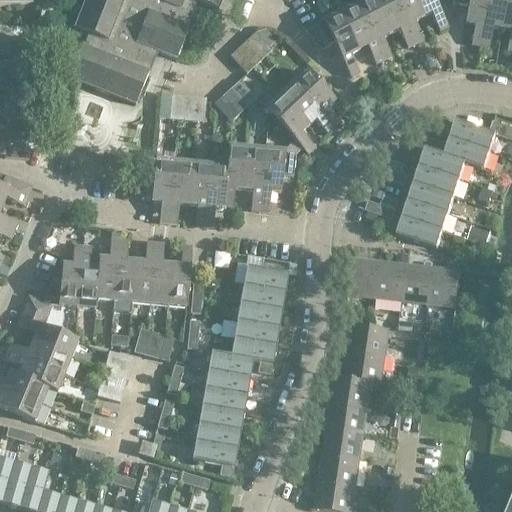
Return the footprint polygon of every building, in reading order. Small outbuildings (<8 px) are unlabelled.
[(0,0),(0,9),(32,5),(31,0),(0,0)] [(69,82),(135,108),(157,54),(176,62),(189,29),(188,29),(198,4),(218,12),(223,0),(85,0),(74,30),(88,36),(84,48),(82,47),(69,82)] [(390,37),(370,0),(355,8),(383,63),(391,59),(382,41),(390,37)] [(415,46),(390,0),(370,0),(390,37),(398,33),(407,50),(415,46)] [(422,20),(411,0),(390,0),(415,46),(422,42),(414,25),(422,20)] [(411,0),(422,20),(430,16),(439,33),(447,28),(434,3),(439,0),(411,0)] [(471,47),(472,47),(480,48),(488,0),(457,0),(457,6),(468,8),(465,25),(475,27),(471,47)] [(501,32),(506,0),(488,0),(480,48),(489,50),(492,30),(501,32)] [(511,53),(511,0),(506,0),(501,32),(510,33),(507,53),(511,53)] [(383,63),(355,8),(339,16),(358,53),(366,49),(376,67),(383,63)] [(350,58),(351,57),(358,53),(339,16),(312,31),(323,53),(333,46),(351,80),(359,75),(350,58)] [(246,44),(262,61),(272,53),(255,36),(246,44)] [(0,48),(14,50),(15,41),(0,39),(0,48)] [(262,61),(246,44),(238,52),(254,69),(262,61)] [(0,57),(13,58),(14,50),(0,48),(0,57)] [(254,69),(238,52),(230,59),(247,76),(254,69)] [(306,74),(292,87),(334,132),(341,126),(327,111),(334,104),(306,74)] [(0,84),(11,86),(12,77),(0,76),(0,84)] [(0,93),(10,94),(11,86),(0,84),(0,93)] [(231,92),(247,109),(255,101),(239,84),(231,92)] [(328,137),(334,132),(292,87),(279,99),(308,129),(314,123),(328,137)] [(247,109),(231,92),(222,99),(239,117),(247,109)] [(159,121),(170,122),(181,123),(183,99),(161,97),(159,121)] [(183,99),(181,123),(192,124),(195,100),(183,99)] [(239,117),(222,99),(214,107),(231,125),(239,117)] [(301,136),(308,129),(279,99),(265,112),(295,143),(301,150),(307,157),(314,150),(301,136)] [(195,100),(192,124),(204,125),(206,101),(195,100)] [(0,120),(8,122),(9,113),(0,112),(0,120)] [(0,120),(0,129),(8,130),(8,122),(0,120)] [(456,124),(451,141),(491,155),(496,138),(511,143),(511,130),(494,125),(490,135),(456,124)] [(427,153),(430,142),(420,139),(416,150),(426,153),(427,153)] [(485,173),(491,155),(451,141),(445,158),(466,165),(466,166),(485,173)] [(430,142),(427,153),(437,157),(438,156),(441,146),(430,142)] [(268,215),(270,195),(280,196),(282,178),(293,180),(295,156),(301,150),(295,143),(283,155),(265,153),(260,214),(268,215)] [(0,148),(0,158),(4,158),(4,161),(29,162),(30,151),(0,148)] [(223,211),(225,211),(232,212),(234,192),(242,193),(245,151),(229,150),(226,170),(223,211)] [(251,213),(260,214),(265,153),(245,151),(242,193),(252,194),(251,213)] [(460,183),(466,166),(466,165),(445,158),(438,156),(437,157),(427,153),(426,153),(420,169),(460,183)] [(109,174),(111,171),(115,160),(104,156),(98,170),(109,174)] [(154,176),(151,205),(161,206),(159,225),(167,226),(173,165),(155,163),(154,176)] [(167,226),(170,226),(177,227),(179,207),(187,208),(190,167),(173,165),(167,226)] [(187,208),(191,209),(197,209),(195,229),(204,230),(209,168),(190,167),(187,208)] [(204,230),(212,230),(214,210),(223,211),(226,170),(209,168),(204,230)] [(415,186),(454,200),(460,183),(420,169),(415,186)] [(390,183),(393,175),(380,170),(377,179),(390,183)] [(393,175),(390,183),(404,188),(406,179),(393,175)] [(0,189),(0,208),(2,209),(5,201),(24,208),(31,190),(5,179),(1,189),(0,189)] [(449,217),(454,200),(415,186),(409,203),(449,217)] [(443,234),(449,217),(409,203),(403,221),(443,234)] [(369,205),(366,213),(379,218),(382,209),(369,205)] [(0,227),(14,233),(17,226),(0,219),(0,213),(2,209),(0,208),(0,227)] [(382,209),(379,218),(392,222),(395,214),(382,209)] [(397,238),(437,252),(443,234),(403,221),(397,238)] [(0,237),(10,242),(14,233),(0,227),(0,237)] [(99,260),(96,304),(97,304),(113,305),(119,243),(111,242),(108,261),(99,260)] [(128,244),(119,243),(113,305),(112,315),(130,317),(131,307),(135,265),(126,264),(128,244)] [(131,307),(149,309),(155,246),(146,245),(144,266),(135,265),(131,307)] [(149,309),(167,310),(171,268),(162,267),(164,247),(155,246),(149,309)] [(58,310),(77,312),(82,249),(74,249),(72,269),(62,268),(60,286),(51,285),(43,306),(52,310),(53,310),(58,310)] [(82,249),(77,312),(96,314),(97,304),(96,304),(99,260),(90,259),(91,250),(82,249)] [(192,250),(182,249),(180,269),(171,268),(167,310),(186,312),(192,250)] [(246,270),(245,279),(243,288),(284,296),(286,286),(288,278),(287,277),(261,273),(263,262),(248,260),(246,270)] [(348,299),(375,302),(380,265),(352,262),(348,299)] [(402,305),(406,268),(380,265),(375,302),(402,305)] [(429,308),(433,271),(406,268),(402,305),(429,308)] [(456,311),(460,274),(433,271),(429,308),(456,311)] [(240,306),(281,314),(284,296),(243,288),(240,306)] [(192,302),(201,303),(202,289),(193,289),(192,302)] [(24,311),(48,321),(52,310),(43,306),(29,300),(24,311)] [(201,303),(192,302),(191,316),(200,317),(201,303)] [(237,324),(278,332),(281,314),(240,306),(237,324)] [(24,311),(17,330),(35,337),(32,346),(71,362),(79,344),(44,330),(48,321),(24,311)] [(189,338),(198,339),(199,325),(190,324),(189,338)] [(234,342),(275,350),(278,332),(237,324),(234,342)] [(349,355),(385,360),(389,333),(353,328),(349,355)] [(145,358),(152,336),(140,332),(134,355),(145,358)] [(152,336),(145,358),(156,361),(163,339),(152,336)] [(198,339),(189,338),(187,352),(196,353),(198,339)] [(167,364),(173,341),(163,339),(156,361),(167,364)] [(259,366),(271,368),(272,368),(275,350),(234,342),(231,359),(231,360),(252,364),(252,365),(259,366)] [(7,355),(65,379),(71,362),(32,346),(28,354),(10,347),(7,355)] [(65,379),(7,355),(3,363),(22,371),(19,378),(18,379),(49,392),(48,392),(58,396),(65,379)] [(106,366),(129,372),(132,361),(109,355),(106,366)] [(381,387),(385,360),(349,355),(345,381),(335,379),(335,380),(381,387)] [(249,381),(252,365),(252,364),(231,360),(231,359),(211,356),(208,374),(249,381)] [(129,372),(106,366),(103,377),(126,383),(129,372)] [(271,368),(259,366),(258,376),(270,378),(271,368)] [(183,372),(174,369),(171,382),(180,385),(183,372)] [(0,391),(42,408),(48,392),(49,392),(18,379),(19,378),(9,374),(6,384),(0,381),(0,391)] [(249,381),(208,374),(205,392),(246,399),(249,381)] [(126,383),(103,377),(100,388),(123,394),(126,383)] [(381,387),(335,380),(331,406),(368,412),(371,386),(381,387)] [(180,385),(171,382),(167,396),(176,398),(180,385)] [(123,394),(100,388),(97,399),(120,405),(123,394)] [(0,411),(35,425),(42,408),(0,391),(0,411)] [(246,399),(205,392),(202,410),(243,417),(246,399)] [(161,417),(170,419),(174,406),(165,403),(161,417)] [(327,432),(364,438),(368,412),(331,406),(327,432)] [(243,417),(202,410),(198,428),(240,435),(243,417)] [(170,419),(161,417),(157,430),(166,433),(170,419)] [(195,445),(237,453),(240,435),(198,428),(195,445)] [(19,443),(22,434),(9,430),(6,439),(19,443)] [(323,459),(360,464),(364,438),(327,432),(323,459)] [(22,434),(19,443),(33,447),(35,438),(22,434)] [(142,445),(138,457),(152,461),(155,449),(142,445)] [(237,453),(195,445),(192,463),(221,468),(220,478),(232,481),(233,471),(234,471),(237,453)] [(88,463),(91,454),(78,450),(76,459),(88,463)] [(91,454),(88,463),(102,467),(105,458),(91,454)] [(319,485),(356,491),(360,464),(323,459),(319,485)] [(0,506),(1,507),(12,466),(0,462),(0,506)] [(1,507),(18,511),(30,471),(12,466),(1,507)] [(18,511),(19,511),(37,511),(42,495),(43,496),(48,477),(30,471),(18,511)] [(119,488),(121,479),(108,475),(106,484),(119,488)] [(194,489),(196,480),(183,476),(180,485),(194,489)] [(135,483),(125,480),(121,479),(119,488),(132,492),(135,483)] [(196,480),(194,489),(207,493),(209,484),(196,480)] [(352,511),(356,491),(319,485),(315,511),(352,511)] [(55,511),(59,500),(43,496),(42,495),(37,511),(55,511)] [(59,500),(55,511),(74,511),(76,505),(59,500)]
